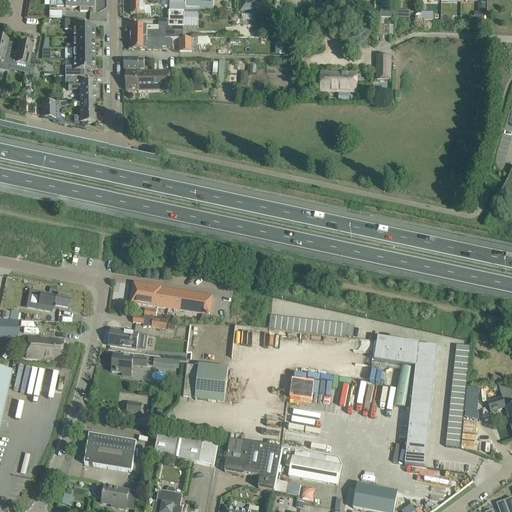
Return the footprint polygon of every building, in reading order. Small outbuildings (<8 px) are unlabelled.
[(56,0),(57,6),(65,6),(65,7),(80,8),(80,12),(88,12),(88,8),(94,8),(93,0),(56,0)] [(142,0),(130,0),(130,15),(140,15),(151,15),(151,7),(143,7),(142,0)] [(185,0),(169,0),(169,1),(169,11),(184,12),(185,8),(185,0)] [(185,0),(185,8),(213,10),(213,0),(185,0)] [(240,0),(240,12),(257,12),(257,0),(240,0)] [(130,26),(130,38),(158,38),(172,38),(172,39),(179,39),(179,38),(183,38),(184,12),(169,11),(169,12),(169,26),(147,27),(140,26),(130,26)] [(380,11),(380,18),(383,19),(397,19),(397,11),(396,11),(388,11),(380,11)] [(485,21),(485,13),(477,13),(477,12),(474,12),(474,21),(477,21),(485,21)] [(288,37),(289,17),(289,16),(281,16),(280,37),(288,37)] [(380,18),(370,18),(370,23),(375,23),(375,25),(377,25),(377,37),(383,37),(383,35),(389,35),(389,25),(383,25),(383,19),(380,18)] [(73,30),(73,38),(94,38),(94,27),(84,27),(84,20),(65,19),(65,30),(73,30)] [(0,70),(8,72),(12,53),(6,52),(8,40),(0,38),(0,70)] [(94,38),(73,38),(73,49),(94,48),(94,38)] [(172,47),(172,39),(172,38),(158,38),(130,38),(130,50),(162,51),(162,47),(172,47)] [(179,38),(179,39),(179,42),(179,52),(198,52),(198,38),(183,39),(183,38),(179,38)] [(288,54),(289,38),(280,38),(280,54),(288,54)] [(27,71),(33,72),(36,58),(30,57),(33,46),(19,43),(15,63),(28,66),(27,71)] [(94,48),(73,49),(73,59),(94,59),(94,48)] [(377,56),(377,80),(390,80),(390,57),(377,56)] [(94,59),(73,59),(73,67),(65,67),(65,76),(84,77),(84,71),(94,71),(94,59)] [(140,72),(144,72),(144,60),(124,60),(124,70),(126,70),(126,72),(140,72)] [(144,72),(140,72),(126,72),(126,91),(169,91),(169,72),(144,72)] [(320,92),(341,93),(341,94),(338,94),(338,102),(349,102),(349,94),(347,94),(347,93),(357,93),(357,73),(321,73),(320,92)] [(80,102),(95,102),(95,83),(79,84),(79,78),(65,78),(65,85),(68,85),(68,91),(79,90),(80,102)] [(57,121),(57,102),(41,103),(42,118),(57,121)] [(66,107),(66,102),(58,102),(57,102),(57,121),(60,121),(60,107),(66,107)] [(95,123),(95,102),(80,102),(80,116),(73,117),(74,124),(95,123)] [(131,303),(157,307),(160,289),(134,285),(134,287),(131,287),(130,295),(133,296),(131,303)] [(212,297),(160,289),(157,307),(203,314),(201,322),(208,323),(209,315),(210,307),(212,297)] [(38,306),(53,309),(69,312),(71,299),(55,296),(40,293),(38,306)] [(144,316),(156,317),(157,311),(145,309),(144,316)] [(11,311),(10,319),(17,321),(19,313),(11,311)] [(144,325),(144,318),(134,316),(133,323),(144,325)] [(144,318),(144,325),(144,326),(152,328),(153,319),(153,318),(145,317),(144,318)] [(153,319),(152,328),(166,330),(168,321),(153,319)] [(0,320),(0,338),(17,339),(18,322),(0,320)] [(169,320),(167,330),(175,331),(176,321),(169,320)] [(148,336),(138,334),(139,334),(111,330),(109,346),(136,350),(146,351),(148,336)] [(64,342),(54,341),(28,338),(26,358),(62,362),(64,342)] [(378,338),(375,362),(388,364),(392,340),(378,338)] [(392,340),(388,364),(402,366),(406,342),(392,340)] [(406,342),(402,366),(416,368),(417,358),(418,346),(418,344),(406,342)] [(418,346),(417,358),(437,360),(438,348),(418,346)] [(209,352),(207,362),(229,365),(230,355),(209,352)] [(132,366),(146,368),(147,359),(113,355),(111,373),(122,374),(122,377),(131,378),(132,366)] [(416,368),(416,370),(435,372),(437,360),(417,358),(416,368)] [(228,369),(214,367),(199,365),(199,367),(187,365),(183,397),(195,399),(195,400),(224,404),(228,369)] [(26,394),(62,401),(67,374),(17,366),(12,395),(18,396),(17,401),(24,403),(26,394)] [(0,368),(0,425),(12,371),(0,368)] [(402,368),(394,407),(405,409),(413,370),(402,368)] [(416,370),(414,382),(434,384),(435,372),(416,370)] [(414,382),(413,394),(433,396),(434,384),(414,382)] [(325,400),(326,384),(304,383),(303,399),(325,400)] [(511,389),(504,388),(499,387),(502,397),(488,402),(491,412),(505,408),(511,431),(511,389)] [(413,394),(412,406),(431,408),(433,396),(413,394)] [(128,403),(127,414),(141,416),(142,405),(128,403)] [(412,406),(410,418),(430,420),(431,408),(412,406)] [(410,418),(409,430),(429,432),(430,420),(410,418)] [(409,430),(408,442),(427,444),(429,432),(409,430)] [(136,443),(89,435),(84,465),(132,473),(136,443)] [(199,464),(201,454),(203,443),(158,437),(154,456),(199,464)] [(408,442),(406,454),(426,456),(427,444),(408,442)] [(269,491),(274,492),(276,481),(283,450),(230,443),(224,472),(231,474),(232,475),(237,476),(239,475),(245,476),(245,475),(260,478),(258,489),(269,491)] [(33,461),(31,472),(35,473),(38,451),(31,449),(31,446),(25,445),(23,459),(33,461)] [(296,452),(295,458),(292,457),(288,477),(338,486),(341,467),(325,464),(326,457),(303,453),(303,454),(296,452)] [(406,454),(405,466),(425,468),(426,456),(406,454)] [(276,481),(274,492),(286,494),(288,484),(276,481)] [(290,484),(289,494),(300,495),(301,485),(290,484)] [(353,509),(367,511),(393,511),(397,493),(358,485),(353,509)] [(105,487),(105,488),(97,486),(95,496),(97,498),(103,499),(102,504),(117,507),(117,509),(125,510),(129,492),(105,487)] [(183,495),(175,494),(175,493),(175,492),(174,491),(174,490),(173,489),(172,488),(171,488),(169,488),(168,489),(167,490),(166,491),(166,492),(158,490),(156,502),(154,501),(151,511),(181,511),(183,507),(180,506),(183,495)] [(269,491),(264,494),(269,500),(274,496),(274,492),(269,491)] [(413,491),(412,497),(441,500),(441,494),(413,491)] [(62,504),(71,505),(73,495),(64,494),(62,504)] [(297,502),(295,509),(303,510),(304,503),(297,502)]
